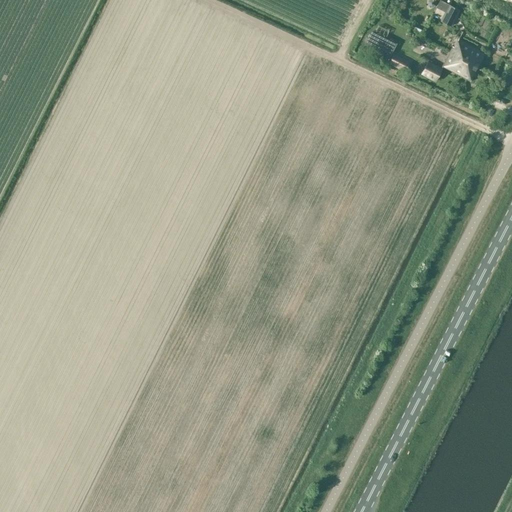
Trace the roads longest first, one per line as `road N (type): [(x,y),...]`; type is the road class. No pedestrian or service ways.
road 1 (unclassified): [(511,149),(325,511)]
road 2 (track): [(511,142),(202,0)]
road 3 (primary): [(361,511),(511,218)]
